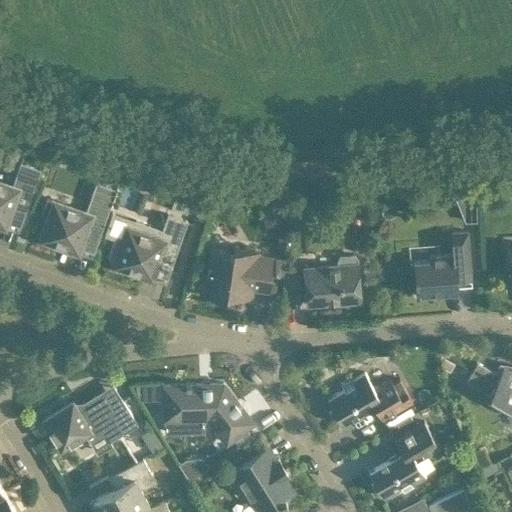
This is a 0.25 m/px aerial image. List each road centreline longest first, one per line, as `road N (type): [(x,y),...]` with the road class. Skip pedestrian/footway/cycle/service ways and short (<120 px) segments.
road 1 (residential): [(230,336),(486,321),(511,328)]
road 2 (residential): [(0,258),(230,336)]
road 3 (residential): [(0,381),(103,354),(230,336)]
road 4 (residential): [(230,336),(259,359),(348,511)]
